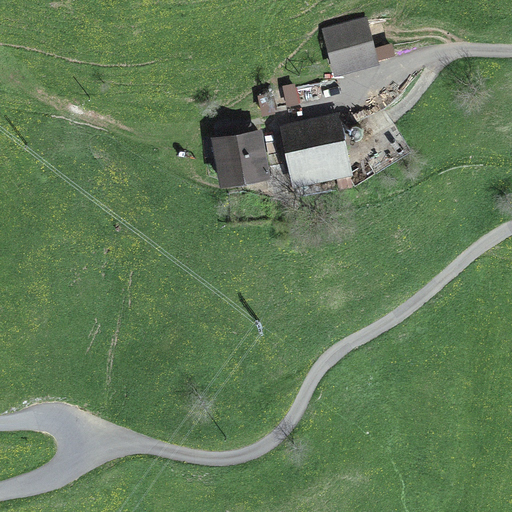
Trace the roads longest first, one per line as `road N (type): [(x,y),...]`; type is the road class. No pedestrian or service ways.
road 1 (unclassified): [(84,430),(180,456),(239,454),(288,428),(324,363),(511,231)]
road 2 (track): [(511,47),(458,50),(401,67),(328,106)]
